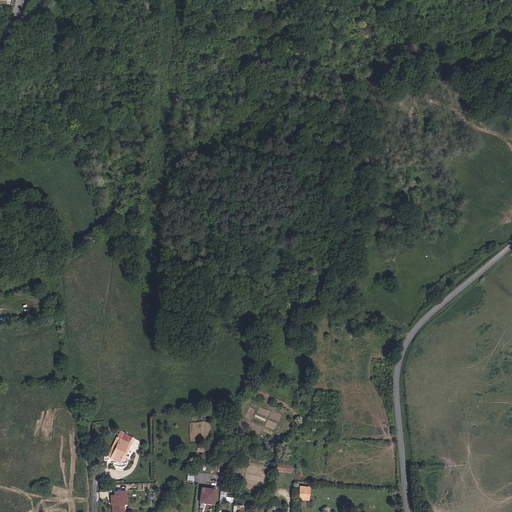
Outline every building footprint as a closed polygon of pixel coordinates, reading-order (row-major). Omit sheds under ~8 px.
[(121,463),(133,438),(118,431),(115,437),(128,443),(119,462),(121,463)] [(119,462),(128,443),(115,437),(107,457),(119,462)] [(290,472),(291,465),(276,463),(275,471),(290,472)] [(308,500),(309,487),(299,487),(298,499),(308,500)] [(213,501),(215,490),(201,488),(199,502),(204,503),(205,500),(213,501)] [(123,511),(124,504),(123,495),(126,495),(125,491),(113,492),(114,495),(112,496),(112,505),(112,511),(123,511)]
